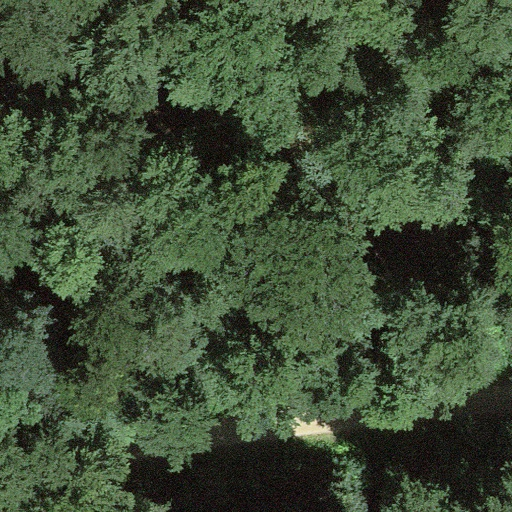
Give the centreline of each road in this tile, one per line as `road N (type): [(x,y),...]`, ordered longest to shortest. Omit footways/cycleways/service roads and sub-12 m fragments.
road 1 (track): [(511,231),(476,208),(146,69),(0,34)]
road 2 (track): [(0,484),(511,406)]
